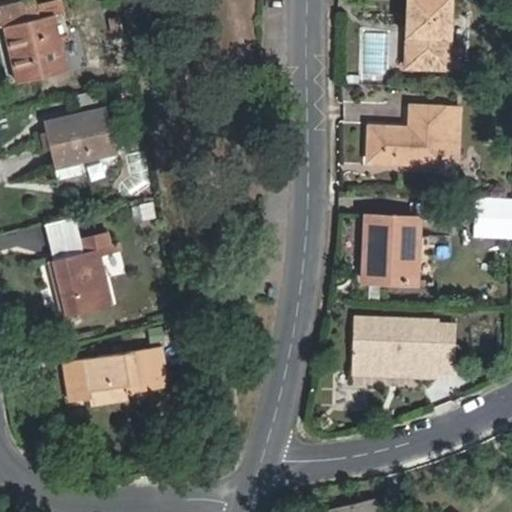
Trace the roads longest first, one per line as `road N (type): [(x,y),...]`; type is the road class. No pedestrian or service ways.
road 1 (residential): [(272,471),(305,241),(307,0)]
road 2 (residential): [(272,471),(187,504),(95,499),(22,465),(0,414)]
road 3 (residential): [(511,400),(410,447),(272,471)]
